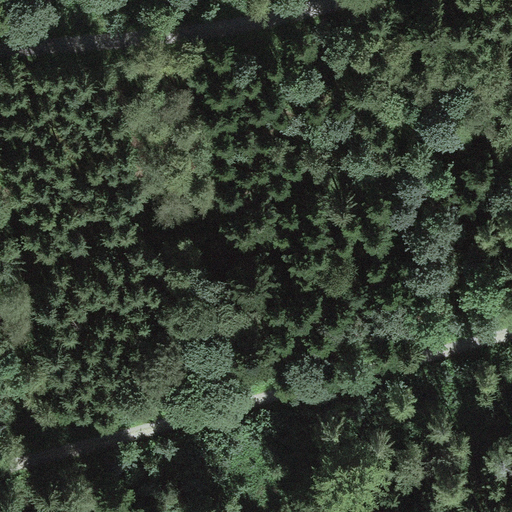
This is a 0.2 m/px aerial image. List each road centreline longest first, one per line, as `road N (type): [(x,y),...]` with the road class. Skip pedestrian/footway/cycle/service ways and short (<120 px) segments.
road 1 (track): [(0,464),(511,326)]
road 2 (track): [(0,48),(151,43),(336,0)]
